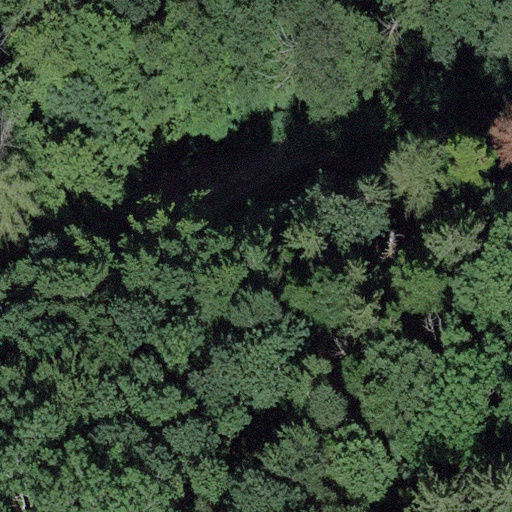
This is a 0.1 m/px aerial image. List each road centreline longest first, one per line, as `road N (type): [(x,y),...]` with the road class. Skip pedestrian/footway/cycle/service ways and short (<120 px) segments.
road 1 (track): [(0,331),(410,104),(511,64)]
road 2 (track): [(511,148),(199,261),(66,297)]
